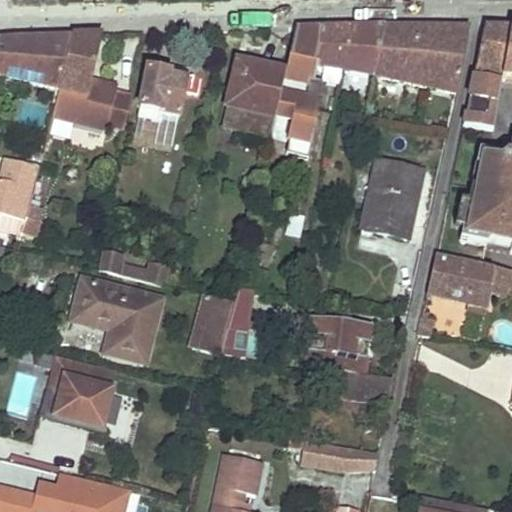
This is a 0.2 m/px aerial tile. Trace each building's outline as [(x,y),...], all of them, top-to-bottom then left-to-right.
[(342,73),(373,78),(384,29),(360,30),(337,30),(313,31),(295,31),(288,63),(317,68),(326,69),(325,75),(332,76),(331,82),(339,84),(342,73)] [(420,30),(384,29),(373,78),(454,96),(468,31),(420,30)] [(483,29),(473,79),(500,83),(501,81),(508,31),(495,30),(483,29)] [(511,30),(508,31),(501,81),(511,82),(511,30)] [(101,37),(70,38),(57,93),(50,120),(109,134),(116,98),(89,92),(101,37)] [(0,79),(57,93),(70,38),(30,40),(0,41),(0,79)] [(284,78),(286,68),(260,63),(238,58),(223,124),(271,135),(284,78)] [(314,84),(317,68),(288,63),(286,68),(284,78),(290,79),(314,84)] [(196,102),(200,84),(174,79),(146,73),(135,122),(156,126),(158,121),(176,124),(181,99),(196,102)] [(309,147),(322,86),(314,84),(290,79),(274,159),(296,163),(300,146),(309,147)] [(492,132),(500,83),(473,79),(462,128),(486,132),(492,132)] [(433,122),(423,119),(420,129),(431,131),(433,122)] [(468,187),(457,239),(511,251),(511,136),(507,156),(477,149),(473,164),(481,165),(476,188),(468,187)] [(0,215),(26,224),(25,219),(37,171),(8,162),(1,182),(0,181),(0,215)] [(376,162),(361,232),(409,243),(424,172),(376,162)] [(481,165),(473,164),(468,187),(476,188),(481,165)] [(277,235),(281,221),(259,214),(255,227),(251,227),(237,292),(265,295),(269,275),(257,271),(258,266),(266,268),(272,247),(264,245),(267,233),(277,235)] [(300,238),(305,218),(290,215),(285,235),(300,238)] [(25,219),(26,224),(21,237),(34,240),(39,224),(25,219)] [(123,265),(124,257),(102,252),(99,272),(121,277),(123,265)] [(511,272),(434,256),(426,296),(470,305),(472,298),(492,302),(494,294),(511,297),(511,272)] [(143,283),(146,271),(123,265),(121,277),(143,283)] [(165,288),(169,269),(147,265),(146,271),(143,283),(165,288)] [(169,269),(165,288),(178,292),(182,272),(169,269)] [(160,303),(82,283),(72,322),(110,332),(104,354),(144,365),(160,303)] [(190,348),(200,351),(214,300),(202,297),(190,348)] [(200,351),(220,357),(230,321),(234,305),(214,300),(200,351)] [(363,377),(369,327),(296,318),(294,336),(309,337),(306,369),(340,374),(363,377)] [(421,320),(417,336),(430,339),(434,323),(421,320)] [(463,361),(465,345),(451,343),(449,359),(463,361)] [(363,377),(340,374),(337,397),(387,404),(391,380),(363,377)] [(55,419),(100,430),(110,392),(64,380),(55,419)] [(353,472),(376,469),(378,456),(304,444),(301,466),(331,471),(353,472)] [(256,499),(262,465),(223,458),(212,511),(240,511),(244,497),(256,499)] [(0,486),(0,511),(125,511),(130,493),(60,476),(58,485),(36,480),(33,494),(0,486)] [(420,506),(419,511),(466,511),(468,507),(422,498),(420,506)]
